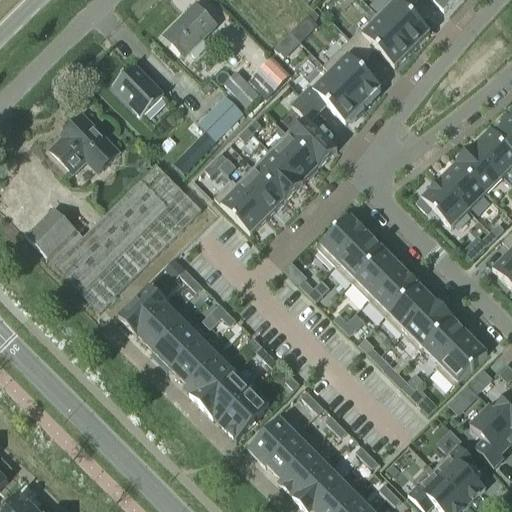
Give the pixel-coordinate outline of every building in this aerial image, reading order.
[(391,0),(393,1),(376,18),(380,22),(412,54),(430,36),(408,14),(416,6),(410,0),(391,0)] [(410,0),(416,6),(421,0),(427,0),(443,16),(459,0),(410,0)] [(176,29),(175,28),(163,40),(183,60),(189,55),(194,61),(207,48),(201,42),(215,29),(216,29),(196,8),(195,9),(196,9),(176,29)] [(359,35),(350,44),(367,61),(375,53),(394,72),(412,54),(380,22),(363,39),(359,35)] [(350,44),(323,71),(326,75),(330,78),(362,110),(380,92),(359,70),(367,61),(350,44)] [(244,60),(233,70),(239,77),(250,66),(244,60)] [(258,77),(274,93),(288,80),(272,63),(258,77)] [(113,93),(140,121),(163,98),(136,70),(113,93)] [(236,76),(224,88),(246,111),(258,98),(236,76)] [(310,91),(301,100),(317,117),(326,108),(345,127),(362,110),(330,78),(314,94),(310,91)] [(215,146),(243,118),(225,99),(197,128),(215,146)] [(302,121),(285,137),(319,172),(337,154),(309,126),(317,117),(301,100),(291,110),(302,121)] [(499,127),(501,130),(494,137),(491,134),(490,135),(511,156),(511,122),(508,118),(499,127)] [(62,142),(49,154),(73,178),(86,166),(97,177),(119,157),(82,119),(61,140),(62,142)] [(255,124),(246,132),(252,138),(260,130),(255,124)] [(246,132),(238,140),(244,146),(252,138),(246,132)] [(511,156),(490,135),(474,151),(473,151),(502,181),(511,171),(511,156)] [(285,137),(268,154),(302,188),(303,188),(302,187),(318,172),(319,172),(285,137)] [(485,198),(502,181),(473,151),(456,168),(485,198)] [(268,154),(251,171),(285,205),(302,188),(268,154)] [(221,158),(212,166),(218,172),(226,164),(221,158)] [(212,166),(204,174),(210,180),(218,172),(212,166)] [(45,264),(98,317),(200,215),(154,168),(81,240),(53,212),(25,240),(47,262),(45,264)] [(485,198),(456,168),(455,169),(456,170),(439,186),(468,215),(485,198)] [(251,171),(234,188),(268,222),(284,205),(285,206),(285,205),(251,171)] [(437,219),(451,233),(468,215),(439,186),(417,208),(427,219),(432,214),(435,217),(437,220),(437,219)] [(234,188),(216,206),(234,223),(234,224),(236,226),(237,226),(250,239),(268,222),(234,188)] [(335,271),(368,238),(345,216),(335,226),(340,231),(336,234),(334,236),(317,253),(335,271)] [(495,242),(504,234),(498,228),(489,236),(495,242)] [(487,250),(495,242),(489,236),(481,245),(487,250)] [(511,256),(492,275),(509,291),(511,288),(511,236),(502,247),(511,256)] [(335,271),(352,288),(385,255),(368,238),(335,271)] [(352,288),(369,305),(402,272),(385,255),(352,288)] [(369,305),(386,322),(418,289),(402,272),(369,305)] [(185,274),(180,280),(188,288),(194,283),(185,274)] [(194,283),(188,288),(196,297),(202,291),(194,283)] [(313,293),(305,284),(299,290),(307,298),(313,293)] [(386,322),(402,339),(436,306),(435,305),(435,306),(418,289),(386,322)] [(150,291),(118,322),(136,340),(167,309),(150,291)] [(321,301),(313,293),(307,298),(315,307),(321,301)] [(402,339),(419,356),(453,323),(436,306),(402,339)] [(219,308),(213,314),(222,322),(227,317),(219,308)] [(167,309),(136,340),(137,341),(137,340),(153,357),(184,327),(167,310),(168,310),(167,309)] [(227,317),(222,322),(230,331),(236,325),(227,317)] [(347,327),(339,318),(333,324),(341,333),(347,327)] [(424,354),(439,369),(436,373),(469,340),(453,324),(454,323),(453,323),(419,356),(420,357),(424,354)] [(184,327),(153,357),(170,374),(201,344),(184,327)] [(355,335),(347,327),(341,333),(349,341),(355,335)] [(436,373),(454,391),(471,374),(474,372),(487,358),(469,340),(436,373)] [(253,342),(247,348),(256,356),(261,351),(253,342)] [(201,344),(170,374),(187,390),(184,393),(221,357),(220,357),(217,360),(201,344)] [(261,351),(256,356),(272,373),(278,367),(261,351)] [(381,361),(372,352),(367,358),(375,367),(381,361)] [(221,357),(184,393),(190,399),(189,399),(201,411),(238,374),(221,357)] [(389,369),(381,361),(375,367),(383,375),(389,369)] [(238,374),(201,411),(212,423),(213,422),(218,427),(255,391),(238,374)] [(483,374),(468,390),(476,399),(492,383),(483,374)] [(299,388),(290,380),(284,386),(293,394),(299,388)] [(414,395),(406,387),(401,392),(409,401),(414,395)] [(255,391),(218,427),(236,445),(269,412),(252,395),(255,392),(255,391)] [(423,403),(414,395),(409,401),(417,409),(423,403)] [(315,404),(307,396),(301,402),(309,410),(315,404)] [(490,411),(489,411),(511,434),(511,397),(494,415),(490,411)] [(511,434),(489,411),(470,431),(483,444),(475,453),(494,472),(503,462),(501,460),(511,448),(511,434)] [(286,416),(248,454),(265,471),(303,433),(286,416)] [(330,420),(324,425),(333,434),(338,428),(330,420)] [(338,428),(333,434),(341,442),(347,437),(338,428)] [(303,433),(265,471),(265,472),(267,470),(281,484),(278,487),(279,488),(318,448),(303,433)] [(318,448),(279,488),(293,502),(292,503),(293,504),(330,467),(315,452),(319,449),(318,448)] [(459,449),(433,474),(468,510),(485,493),(468,475),(476,467),(459,449)] [(361,451),(355,456),(363,465),(369,459),(361,451)] [(369,459),(363,465),(371,473),(377,467),(369,459)] [(330,467),(293,504),(301,511),(315,511),(345,482),(341,485),(327,471),(331,468),(330,467)] [(416,491),(407,499),(420,511),(430,511),(434,509),(437,511),(465,511),(468,510),(433,474),(429,470),(412,486),(416,491)] [(345,482),(315,511),(346,511),(361,498),(345,482)] [(384,488),(378,494),(387,502),(392,497),(384,488)] [(392,497),(387,502),(395,511),(400,505),(392,497)] [(374,511),(361,498),(346,511),(374,511)] [(33,511),(28,507),(29,507),(23,501),(23,502),(20,499),(8,510),(5,511),(33,511)]
